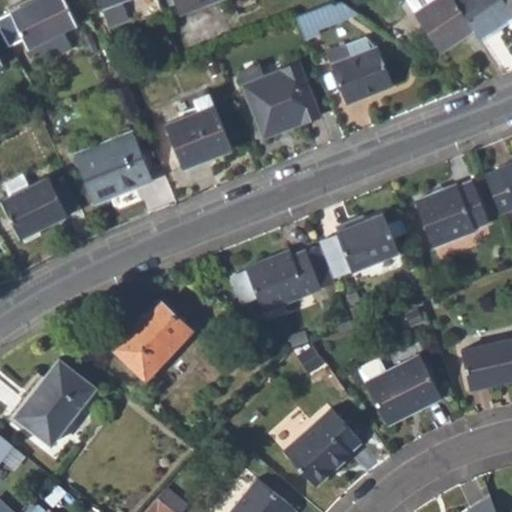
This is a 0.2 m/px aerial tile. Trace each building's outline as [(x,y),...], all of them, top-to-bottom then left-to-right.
[(36,0),(12,13),(30,48),(64,31),(76,24),(64,0),(36,0)] [(99,0),(109,26),(129,18),(122,0),(99,0)] [(156,0),(130,0),(137,18),(160,10),(156,0)] [(176,0),(182,14),(215,0),(176,0)] [(314,28),(355,11),(340,0),(334,0),(295,17),(303,38),(316,33),(314,28)] [(406,0),(414,12),(432,0),(406,0)] [(432,0),(414,12),(439,50),(474,28),(455,0),(432,0)] [(479,36),(511,15),(511,11),(504,0),(455,0),(474,28),(479,36)] [(30,48),(38,64),(73,49),(64,31),(30,48)] [(374,47),(365,37),(327,51),(346,102),(392,85),(377,46),(374,47)] [(238,74),(263,135),(317,114),(298,65),(264,76),(260,66),(238,74)] [(197,111),(212,105),(207,94),(193,100),(197,111)] [(165,124),(182,167),(230,148),(213,105),(212,105),(197,111),(165,124)] [(136,181),(149,177),(130,131),(76,153),(96,202),(137,185),(136,181)] [(499,168),(485,174),(500,212),(511,207),(511,161),(499,167),(499,168)] [(3,185),(9,197),(29,186),(23,173),(3,185)] [(47,177),(29,186),(9,197),(2,200),(21,237),(66,215),(47,177)] [(136,181),(137,185),(150,179),(149,177),(136,181)] [(415,199),(433,246),(475,230),(474,226),(488,221),(473,180),(459,184),(457,183),(415,199)] [(336,230),(337,233),(351,268),(352,270),(397,252),(383,212),(364,219),(337,230),(336,230)] [(335,224),(337,230),(364,219),(362,214),(335,224)] [(321,244),(333,275),(351,268),(337,233),(320,240),(321,244)] [(306,250),(320,286),(335,280),(333,275),(321,244),(306,250)] [(306,250),(306,249),(292,253),(289,249),(246,265),(247,267),(234,271),(232,278),(239,298),(245,300),(258,296),(263,310),(320,288),(320,286),(306,250)] [(111,346),(146,378),(193,329),(158,296),(111,346)] [(511,336),(461,348),(469,387),(511,378),(511,336)] [(365,380),(387,422),(440,395),(418,352),(385,369),(365,380)] [(358,366),(365,380),(385,369),(378,356),(358,366)] [(14,415),(52,443),(95,386),(59,358),(14,415)] [(283,448),(315,483),(350,453),(349,449),(359,439),(330,406),(283,448)] [(0,457),(11,443),(0,434),(0,457)] [(229,511),(294,511),(296,510),(257,478),(229,511)] [(0,511),(19,511),(30,500),(17,489),(10,496),(15,501),(8,508),(0,501),(0,511)] [(176,511),(157,496),(142,511),(176,511)] [(469,510),(470,511),(496,511),(491,497),(469,510)] [(45,511),(47,511),(32,498),(30,500),(19,511),(45,511)]
